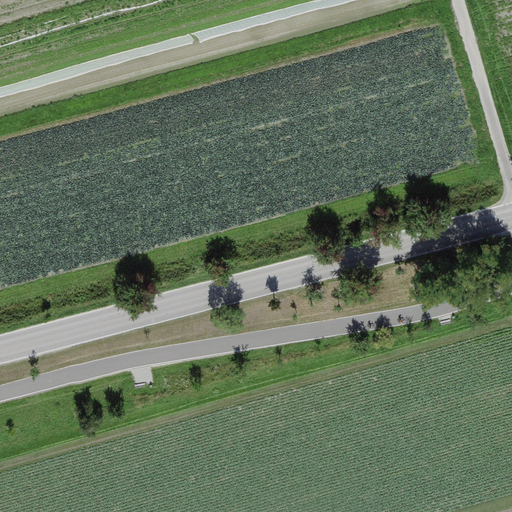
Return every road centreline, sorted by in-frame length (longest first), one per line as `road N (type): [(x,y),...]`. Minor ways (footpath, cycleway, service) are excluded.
road 1 (tertiary): [(0,351),(511,219)]
road 2 (track): [(460,0),(511,178)]
